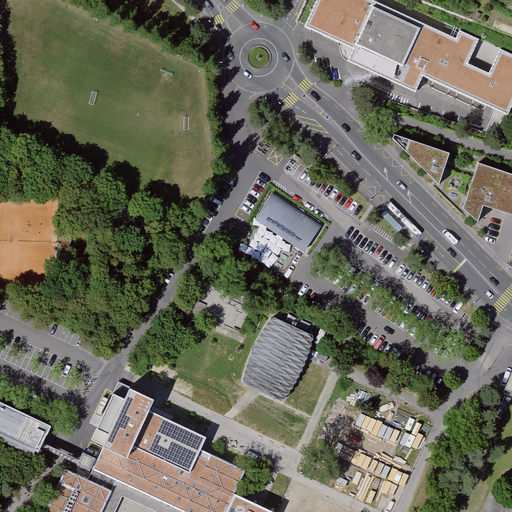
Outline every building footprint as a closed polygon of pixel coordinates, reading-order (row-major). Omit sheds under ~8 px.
[(458,43),(363,0),(318,0),(304,33),(353,55),(347,68),(417,100),(424,84),(493,115),(494,114),(510,121),(511,115),(511,58),(502,53),(491,78),(470,68),(481,44),(462,35),(458,43)] [(393,141),(439,186),(449,155),(395,137),(393,141)] [(464,211),(478,223),(483,208),(511,217),(511,176),(479,166),(464,211)] [(273,192),(254,220),(304,253),(322,225),(273,192)] [(14,197),(0,196),(0,286),(11,287),(58,288),(60,198),(14,197)] [(263,248),(253,239),(246,247),(255,256),(263,248)] [(313,337),(273,318),(267,326),(245,374),(243,384),(283,403),(289,396),(314,342),(313,337)] [(47,511),(102,511),(117,480),(185,511),(227,511),(235,494),(247,470),(211,454),(209,459),(198,454),(201,449),(189,443),(195,431),(149,409),(154,399),(122,383),(95,440),(105,445),(99,458),(83,451),(80,459),(77,463),(73,472),(68,469),(47,511)] [(0,399),(0,437),(40,457),(44,447),(77,463),(80,459),(47,443),(55,426),(0,399)] [(257,504),(235,494),(227,511),(274,511),(263,507),(260,506),(257,504)]
